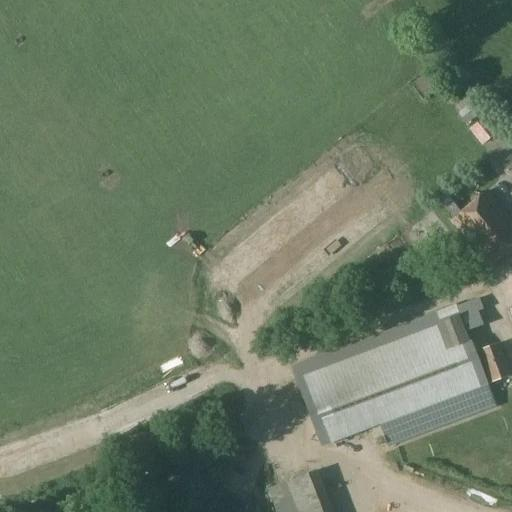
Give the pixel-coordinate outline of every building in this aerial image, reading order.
[(480,141),(494,130),(482,115),(468,126),(480,141)] [(449,222),(481,260),(489,270),(511,249),(511,219),(487,190),(449,222)] [(483,309),(479,298),(473,301),(476,309),(477,311),(483,309)] [(472,299),(447,309),(294,366),(336,479),(496,418),(465,332),(482,326),(477,311),(476,309),(473,301),(472,299)] [(477,351),(489,384),(510,376),(498,343),(477,351)] [(324,511),(311,474),(269,490),(276,511),(324,511)]
